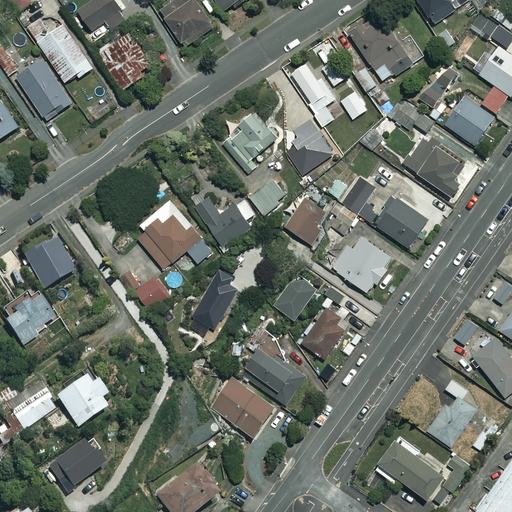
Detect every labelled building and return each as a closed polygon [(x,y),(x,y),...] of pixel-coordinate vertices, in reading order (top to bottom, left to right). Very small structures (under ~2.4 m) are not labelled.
[(10,0),(17,12),(32,3),(29,0),(10,0)] [(110,27),(125,17),(113,0),(89,0),(77,9),(92,30),(105,21),(110,27)] [(215,27),(197,0),(170,0),(158,8),(183,47),(215,27)] [(245,0),(215,0),(223,11),(233,4),(235,7),(245,0)] [(448,0),(416,0),(433,25),(455,10),(448,0)] [(383,34),(371,17),(348,33),(382,81),(394,73),(396,75),(424,55),(409,35),(400,42),(390,29),(383,34)] [(48,33),(39,20),(28,27),(65,82),(77,74),(79,77),(93,68),(63,23),(48,33)] [(147,61),(129,33),(95,54),(116,86),(121,83),(124,89),(138,79),(132,70),(147,61)] [(511,93),(511,55),(497,45),(478,73),(511,96),(511,93)] [(73,103),(43,59),(16,77),(46,121),(73,103)] [(317,80),(306,64),(292,74),(316,111),(313,113),(322,127),(334,119),(325,106),(336,98),(322,77),(317,80)] [(459,75),(449,66),(420,97),(429,106),(459,75)] [(507,97),(494,87),(482,103),(495,113),(507,97)] [(494,117),(464,96),(444,123),(475,145),(494,117)] [(0,138),(18,126),(0,100),(0,138)] [(277,137),(254,111),(238,125),(241,129),(223,145),(248,174),(257,166),(251,160),(277,137)] [(450,147),(432,135),(427,142),(422,138),(404,164),(451,197),(470,169),(446,152),(450,147)] [(287,196),(273,178),(249,197),(264,215),(287,196)] [(389,199),(363,182),(355,195),(350,191),(342,203),(408,247),(427,219),(391,195),(389,199)] [(220,214),(208,198),(192,209),(198,219),(202,217),(222,247),(251,227),(246,220),(255,214),(244,198),(220,214)] [(317,226),(326,212),(307,198),(287,227),(313,245),(323,230),(317,226)] [(198,263),(213,250),(171,199),(141,224),(145,229),(136,236),(164,269),(180,256),(185,263),(193,257),(198,263)] [(357,215),(338,202),(331,212),(339,217),(332,227),(344,235),(357,215)] [(73,271),(52,237),(22,256),(43,290),(73,271)] [(394,259),(362,237),(345,261),(340,257),(333,269),(367,292),(375,281),(377,283),(394,259)] [(232,276),(219,269),(192,316),(215,329),(238,288),(228,283),(232,276)] [(317,290),(297,275),(274,305),(294,320),(317,290)] [(167,297),(155,278),(136,291),(148,309),(167,297)] [(511,289),(511,286),(504,282),(494,298),(503,304),(511,289)] [(328,308),(333,300),(340,305),(344,297),(327,286),(322,293),(327,296),(321,304),(328,308)] [(30,303),(23,293),(2,310),(9,318),(5,322),(24,346),(47,328),(45,326),(57,316),(40,295),(30,303)] [(328,308),(303,343),(325,359),(344,331),(336,325),(341,318),(328,308)] [(511,310),(499,330),(511,338),(511,310)] [(479,327),(468,319),(454,337),(465,345),(479,327)] [(511,390),(511,359),(494,335),(471,352),(504,397),(511,390)] [(304,376),(257,347),(244,368),(256,375),(251,382),(287,404),(304,376)] [(91,384),(85,375),(55,396),(78,427),(106,406),(100,398),(106,393),(96,380),(91,384)] [(274,407),(232,378),(211,408),(254,437),(274,407)] [(456,397),(462,401),(468,391),(451,381),(445,390),(456,397)] [(58,407),(46,388),(11,411),(24,430),(58,407)] [(462,401),(456,397),(451,407),(444,403),(427,431),(452,447),(475,409),(462,401)] [(480,450),(492,430),(485,425),(472,445),(480,450)] [(419,449),(399,434),(374,468),(394,483),(398,478),(427,499),(444,476),(415,454),(419,449)] [(93,453),(83,440),(47,466),(65,491),(104,463),(96,451),(93,453)] [(449,489),(454,493),(471,467),(454,455),(448,465),(455,470),(435,499),(440,502),(449,489)] [(511,511),(511,455),(472,511),(511,511)] [(193,511),(219,493),(191,458),(183,464),(188,470),(156,495),(169,511),(193,511)]
